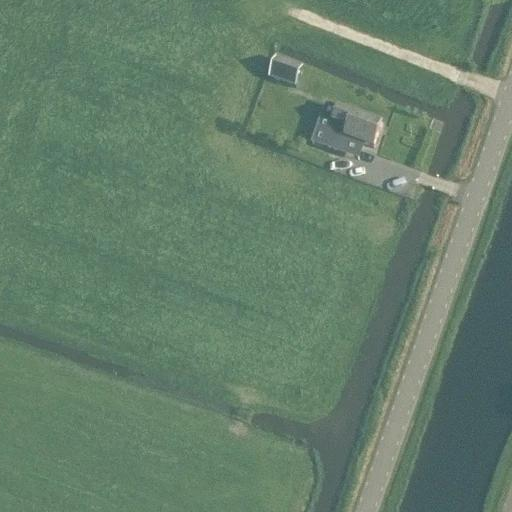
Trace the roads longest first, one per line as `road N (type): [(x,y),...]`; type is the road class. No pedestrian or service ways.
road 1 (tertiary): [(371,511),(511,87)]
road 2 (track): [(274,0),(510,90)]
